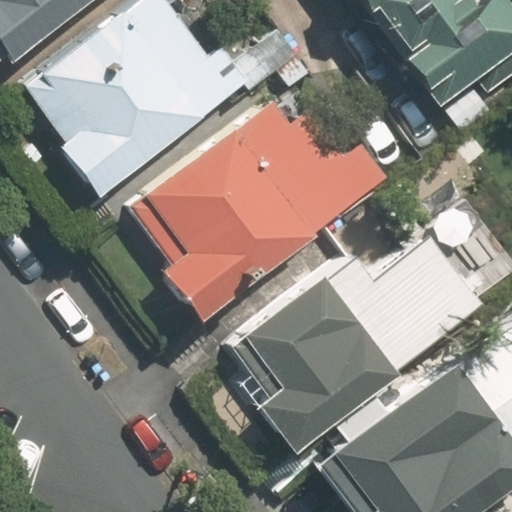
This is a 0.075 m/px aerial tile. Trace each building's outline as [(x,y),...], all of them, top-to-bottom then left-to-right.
[(432,0),(276,0),(371,124),(470,50),(432,0)] [(93,2),(0,72),(0,139),(48,202),(173,108),(93,2)] [(186,127),(79,208),(152,305),(259,224),(186,127)] [(364,228),(197,355),(253,429),(421,303),(364,228)] [(511,310),(502,298),(391,381),(452,461),(511,416),(511,310)]
